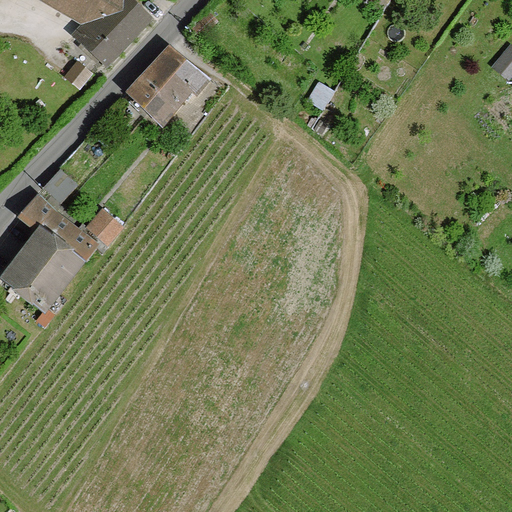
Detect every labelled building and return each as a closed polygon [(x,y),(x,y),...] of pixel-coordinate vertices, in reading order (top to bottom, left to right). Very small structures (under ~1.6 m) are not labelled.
[(44,0),(85,23),(105,0),(44,0)] [(154,19),(133,0),(105,0),(85,23),(73,36),(102,63),(107,69),(154,19)] [(210,13),(193,29),(201,38),(218,22),(210,13)] [(511,72),(511,48),(495,67),(508,77),(511,72)] [(202,75),(171,51),(130,95),(163,127),(192,90),(191,89),(202,75)] [(93,74),(77,61),(70,70),(64,78),(80,91),(93,74)] [(320,85),(310,102),(323,111),(334,93),(320,85)] [(80,185),(64,170),(47,188),(63,203),(80,185)] [(83,236),(40,195),(25,216),(45,232),(81,262),(94,246),(83,236)] [(121,226),(105,211),(90,228),(100,238),(107,244),(121,226)] [(83,236),(94,246),(100,238),(90,228),(83,236)] [(81,262),(45,232),(5,282),(42,310),(46,305),(56,313),(67,300),(57,292),(81,262)]
